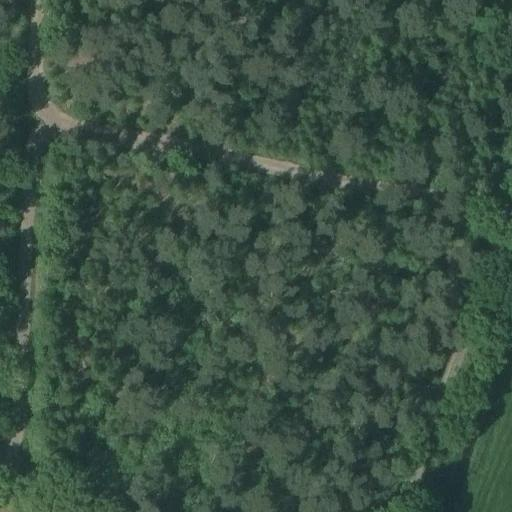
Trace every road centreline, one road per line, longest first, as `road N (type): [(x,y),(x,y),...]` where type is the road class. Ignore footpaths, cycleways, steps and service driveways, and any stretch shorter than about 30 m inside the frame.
road 1 (track): [(35,0),(33,120),(511,204)]
road 2 (track): [(33,120),(10,440),(0,453)]
road 3 (track): [(511,212),(411,511)]
